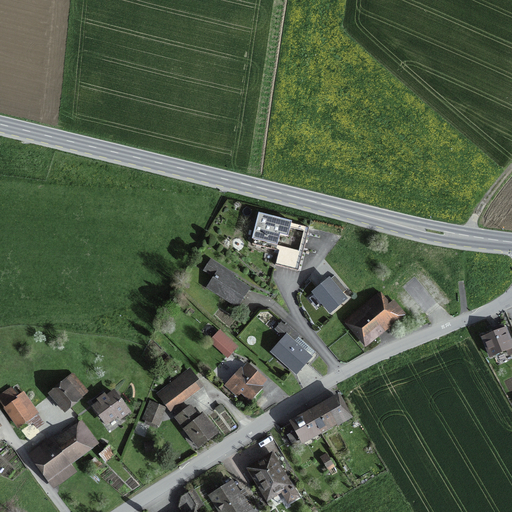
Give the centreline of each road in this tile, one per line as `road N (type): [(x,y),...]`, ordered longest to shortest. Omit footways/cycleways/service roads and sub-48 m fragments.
road 1 (secondary): [(511,242),(440,233),(0,124)]
road 2 (unclassified): [(123,511),(342,374),(511,299)]
